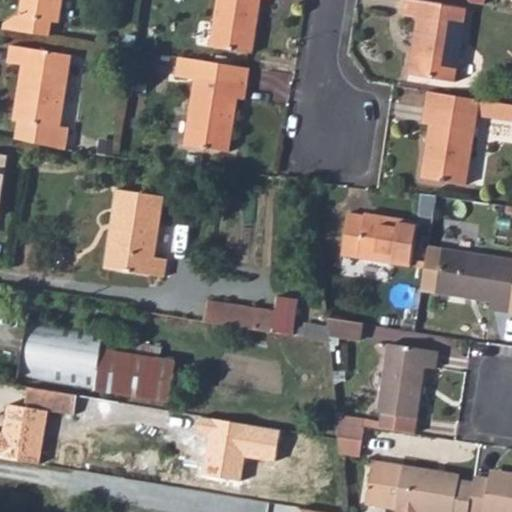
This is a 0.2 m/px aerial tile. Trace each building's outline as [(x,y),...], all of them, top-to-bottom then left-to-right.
[(1,29),(0,35),(46,42),(50,28),(57,28),(60,0),(20,0),(20,8),(18,8),(16,21),(1,29)] [(270,0),(218,0),(211,54),(252,60),(261,4),(270,6),(270,0)] [(467,12),(408,2),(404,20),(418,22),(411,78),(456,83),(467,12)] [(19,124),(17,139),(60,145),(72,148),(76,125),(62,123),(72,59),(10,49),(8,67),(20,68),(14,121),(19,124)] [(251,74),(180,63),(175,84),(196,88),(187,145),(233,152),(241,105),(246,105),(251,74)] [(475,100),(425,93),(421,116),(417,127),(427,129),(419,182),(461,187),(473,119),(475,100)] [(511,105),(475,100),(473,119),(511,124),(511,105)] [(120,233),(114,268),(167,277),(170,260),(159,258),(169,196),(123,188),(115,232),(120,233)] [(414,227),(366,219),(366,223),(346,219),(340,261),(408,271),(414,227)] [(109,267),(114,268),(120,233),(115,232),(109,267)] [(511,313),(511,265),(446,254),(438,297),(492,305),(492,313),(511,316),(511,313)] [(211,303),(208,322),(278,333),(281,313),(211,303)] [(344,321),(313,315),(314,335),(341,338),(344,321)] [(163,351),(98,341),(89,401),(230,426),(236,386),(161,373),(163,351)] [(391,347),(381,413),(416,416),(423,370),(435,371),(437,353),(391,347)] [(53,401),(8,394),(4,417),(51,425),(51,418),(53,401)] [(53,401),(51,418),(71,421),(72,405),(53,401)] [(72,405),(71,421),(98,425),(99,409),(72,405)] [(381,413),(379,428),(416,434),(416,416),(381,413)] [(327,419),(333,452),(352,453),(355,424),(327,419)] [(420,511),(421,511),(428,511),(472,511),(476,483),(462,481),(463,475),(371,461),(364,502),(394,508),(394,511),(420,511)] [(476,483),(472,511),(511,511),(511,475),(496,474),(496,479),(477,476),(476,483)]
